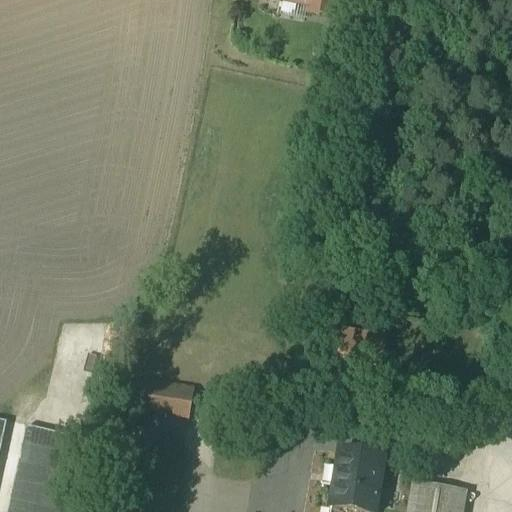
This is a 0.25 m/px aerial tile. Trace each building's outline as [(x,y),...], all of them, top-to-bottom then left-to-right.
[(263,0),(262,4),(279,8),(280,2),(309,8),(310,0),(263,0)] [(334,0),(310,0),(309,8),(308,16),(330,20),(334,0)] [(350,0),(334,0),(330,20),(346,24),(350,0)] [(333,54),(315,50),(312,63),(331,66),(333,54)] [(445,360),(398,352),(395,371),(442,379),(445,360)] [(193,393),(128,383),(123,414),(188,424),(193,393)] [(276,425),(266,423),(264,437),(273,439),(276,425)] [(160,511),(171,446),(136,440),(123,511),(160,511)] [(373,511),(382,463),(339,455),(335,476),(338,476),(331,511),(373,511)] [(439,511),(443,491),(413,486),(409,511),(439,511)] [(461,511),(465,494),(443,491),(439,511),(461,511)]
